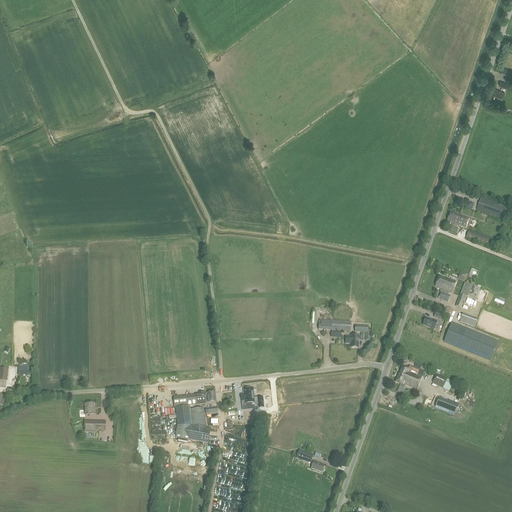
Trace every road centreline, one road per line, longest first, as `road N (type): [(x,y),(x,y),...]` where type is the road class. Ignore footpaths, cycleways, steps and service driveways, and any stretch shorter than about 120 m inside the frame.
road 1 (unclassified): [(386,368),(44,396),(0,416)]
road 2 (tertiary): [(386,368),(511,8)]
road 3 (tertiary): [(336,511),(386,368)]
